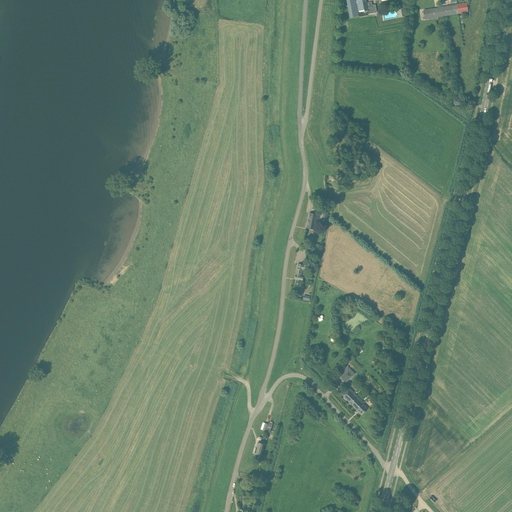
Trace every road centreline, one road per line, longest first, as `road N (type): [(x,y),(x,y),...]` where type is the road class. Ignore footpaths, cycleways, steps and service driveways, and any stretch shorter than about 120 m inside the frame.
road 1 (secondary): [(392,468),(481,124),(501,0)]
road 2 (unclassified): [(258,405),(304,187),(299,129)]
road 3 (unclassified): [(392,468),(304,377),(283,377),(258,405)]
road 4 (unclassified): [(321,0),(299,129)]
road 5 (unclassified): [(299,129),(305,0)]
